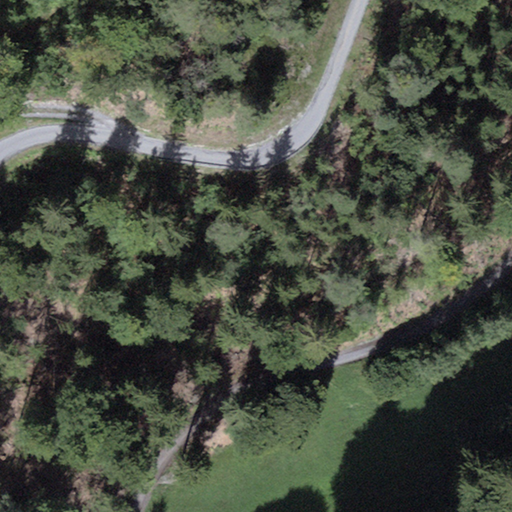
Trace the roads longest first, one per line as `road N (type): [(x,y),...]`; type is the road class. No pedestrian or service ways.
road 1 (track): [(511,262),(446,318),(211,406),(168,455),(138,511)]
road 2 (unclassified): [(0,151),(46,135),(211,158),(274,155),(310,120),(357,0)]
road 3 (track): [(122,140),(78,111),(0,111)]
